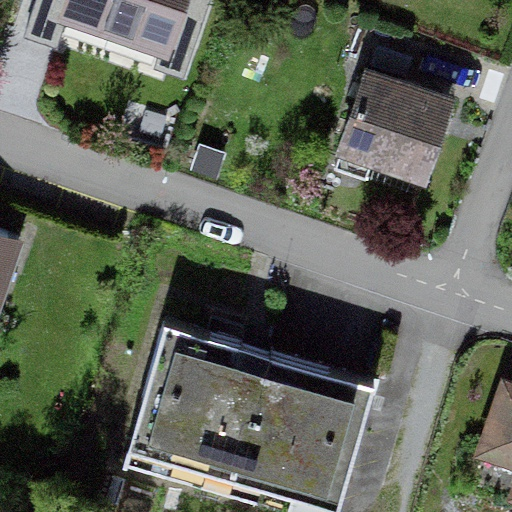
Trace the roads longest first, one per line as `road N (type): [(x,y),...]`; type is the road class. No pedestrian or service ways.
road 1 (residential): [(0,135),(449,289)]
road 2 (residential): [(388,511),(449,289)]
road 3 (residential): [(449,289),(511,122)]
